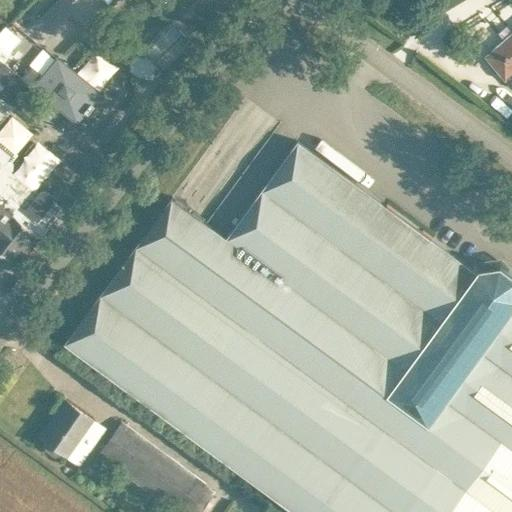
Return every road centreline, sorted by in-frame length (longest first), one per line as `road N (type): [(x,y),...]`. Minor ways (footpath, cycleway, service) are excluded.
road 1 (unclassified): [(0,331),(268,0)]
road 2 (unclassified): [(511,157),(300,0)]
